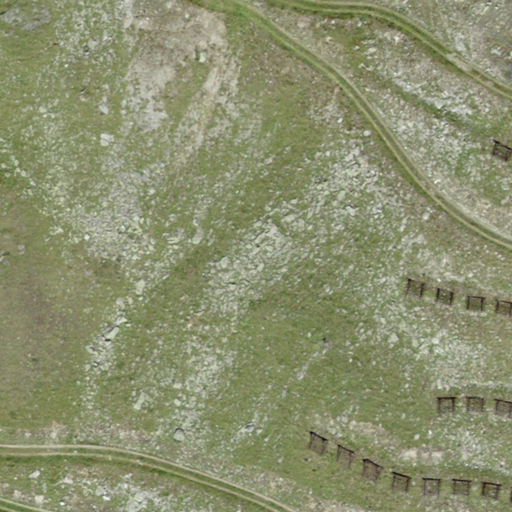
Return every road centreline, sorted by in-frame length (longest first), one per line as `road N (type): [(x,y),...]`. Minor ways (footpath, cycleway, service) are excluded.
road 1 (track): [(228,0),(329,70),(430,188),(511,243)]
road 2 (track): [(282,511),(138,458),(0,451)]
road 3 (track): [(511,92),(375,11),(289,0)]
